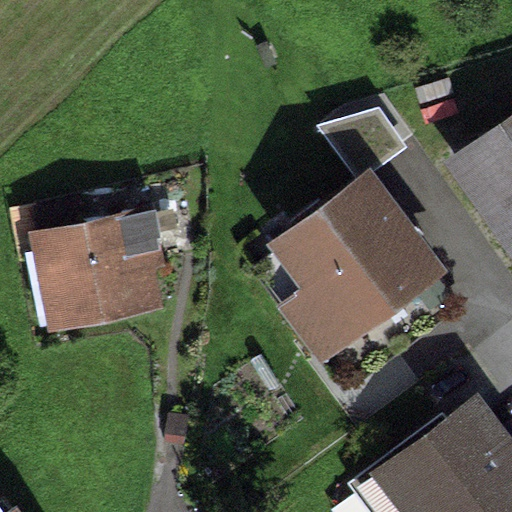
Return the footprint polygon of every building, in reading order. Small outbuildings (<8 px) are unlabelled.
[(511,101),(442,150),(511,250),(511,101)] [(449,259),(370,153),(266,230),(301,276),(275,295),(320,356),(449,259)] [(155,198),(31,223),(51,322),(162,300),(155,263),(167,261),(155,198)] [(511,511),(511,423),(478,379),(347,478),(355,489),(331,507),(334,511),(511,511)] [(0,511),(32,511),(18,491),(0,503),(0,511)]
